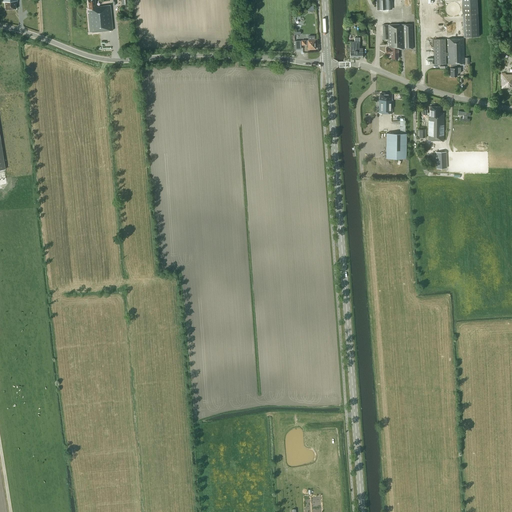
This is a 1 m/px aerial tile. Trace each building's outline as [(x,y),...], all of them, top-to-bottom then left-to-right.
[(16,3),(18,3),(17,0),(3,0),(3,3),(5,2),(6,10),(16,9),(16,3)] [(111,5),(96,7),(94,0),(88,0),(89,10),(88,11),(90,32),(113,30),(111,5)] [(392,9),(391,0),(379,0),(379,2),(377,2),(377,6),(380,6),(380,9),(392,9)] [(461,0),(464,37),(479,36),(476,0),(461,0)] [(391,54),(391,59),(398,59),(398,51),(399,51),(399,49),(405,49),(413,49),(412,24),(383,25),(383,34),(388,33),(389,48),(386,48),(386,54),(391,54)] [(350,57),(363,58),(363,52),(363,48),(359,48),(360,38),(355,37),(354,42),(351,41),(350,57)] [(460,67),(458,68),(457,68),(457,64),(462,64),(465,64),(464,38),(449,39),(448,39),(448,53),(446,53),(446,39),(434,39),(434,65),(446,64),(446,56),(448,56),(448,64),(451,64),(451,68),(450,68),(451,77),(457,77),(457,73),(461,73),(460,67)] [(302,45),(306,44),(308,44),(308,49),(316,49),(315,40),(308,40),(302,40),(302,45)] [(511,75),(507,75),(506,74),(502,74),(502,79),(503,79),(503,88),(505,88),(506,87),(511,87),(511,75)] [(392,113),(393,100),(391,100),(391,94),(380,93),(380,96),(379,96),(379,113),(392,113)] [(444,113),(440,113),(440,106),(430,106),(430,115),(429,115),(428,140),(444,140),(444,113)] [(457,110),(457,114),(462,115),(462,118),(460,118),(459,121),(469,122),(470,119),(466,118),(466,116),(468,116),(469,112),(457,110)] [(400,117),(400,134),(386,133),(386,158),(406,159),(406,134),(405,134),(405,120),(404,120),(404,117),(400,117)] [(446,167),(445,152),(436,152),(437,168),(446,167)]
